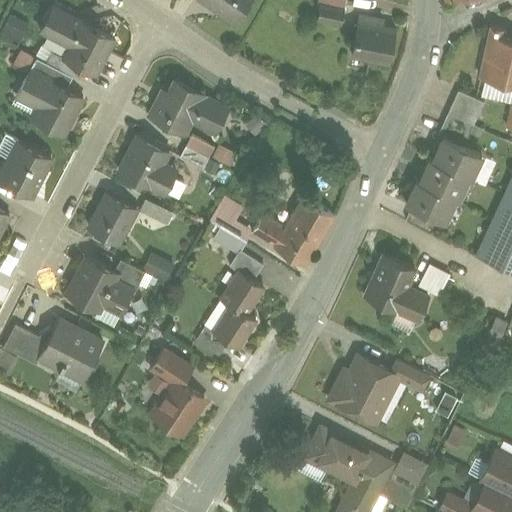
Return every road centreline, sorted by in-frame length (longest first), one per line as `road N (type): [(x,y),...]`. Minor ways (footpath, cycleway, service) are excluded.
road 1 (residential): [(384,151),(269,383),(187,511)]
road 2 (unclassified): [(160,28),(34,259)]
road 3 (unclassified): [(384,151),(160,28)]
road 4 (residential): [(431,0),(419,73),(384,151)]
